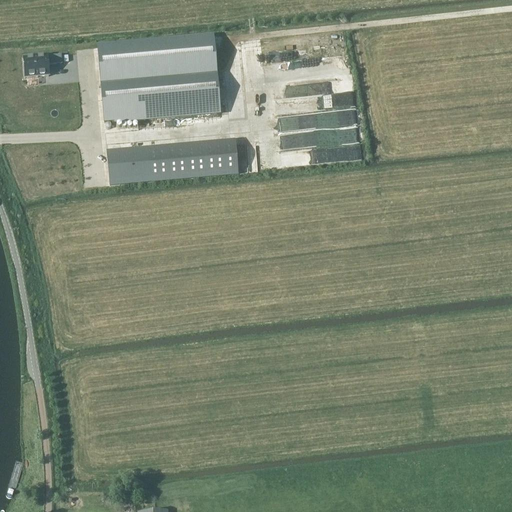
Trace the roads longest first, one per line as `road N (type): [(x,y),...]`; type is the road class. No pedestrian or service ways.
road 1 (track): [(511,9),(228,40),(241,126),(0,140)]
road 2 (unclassified): [(0,205),(44,417),(48,511)]
